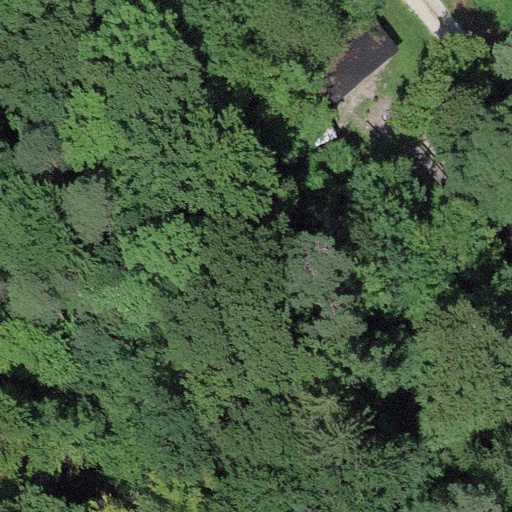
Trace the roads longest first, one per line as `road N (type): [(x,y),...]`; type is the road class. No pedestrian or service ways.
road 1 (track): [(336,417),(252,210),(219,46),(222,0)]
road 2 (track): [(432,0),(511,95)]
